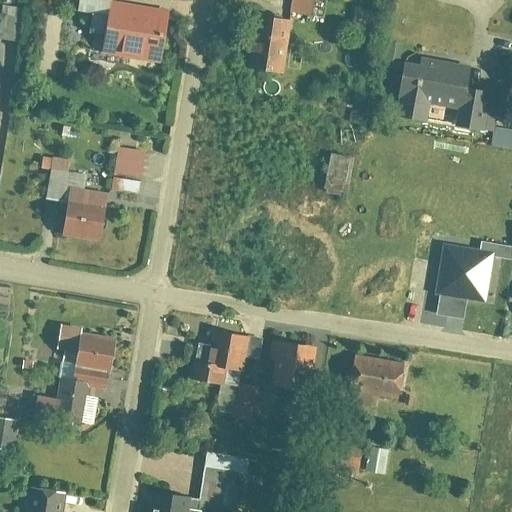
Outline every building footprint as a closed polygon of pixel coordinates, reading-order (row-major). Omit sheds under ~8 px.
[(165,13),(105,4),(96,54),(157,63),(165,13)] [(295,24),(248,15),(239,69),(288,77),(295,24)] [(459,125),(469,69),(424,61),(422,70),(407,67),(398,114),(459,125)] [(0,119),(8,70),(0,68),(0,119)] [(113,150),(106,193),(137,198),(143,155),(113,150)] [(60,234),(100,241),(106,205),(66,199),(60,234)] [(498,252),(449,242),(440,290),(489,299),(498,252)] [(237,381),(244,337),(208,331),(201,375),(237,381)] [(62,370),(114,378),(119,342),(69,334),(62,370)] [(263,387),(305,394),(313,352),(271,345),(263,387)] [(346,358),(338,394),(395,404),(400,367),(346,358)] [(260,391),(236,387),(231,418),(255,422),(260,391)] [(201,455),(195,505),(236,511),(239,487),(232,486),(233,476),(242,476),(244,461),(201,455)] [(24,494),(21,511),(63,511),(65,501),(24,494)] [(143,501),(141,511),(187,511),(188,508),(143,501)]
